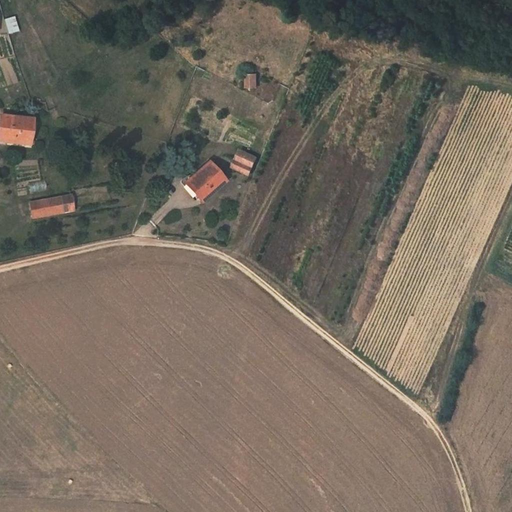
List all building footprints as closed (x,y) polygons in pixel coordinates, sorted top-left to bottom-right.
[(342,81),(334,79),(332,87),(338,89),(342,81)] [(49,93),(52,108),(61,105),(57,91),(49,93)] [(52,108),(55,123),(65,122),(61,105),(52,108)] [(30,117),(0,112),(0,137),(27,143),(30,117)] [(233,167),(250,173),(256,156),(239,151),(233,167)] [(228,180),(208,160),(186,178),(205,200),(228,180)] [(75,194),(61,196),(64,212),(78,210),(75,194)] [(61,196),(30,200),(34,217),(64,212),(61,196)]
